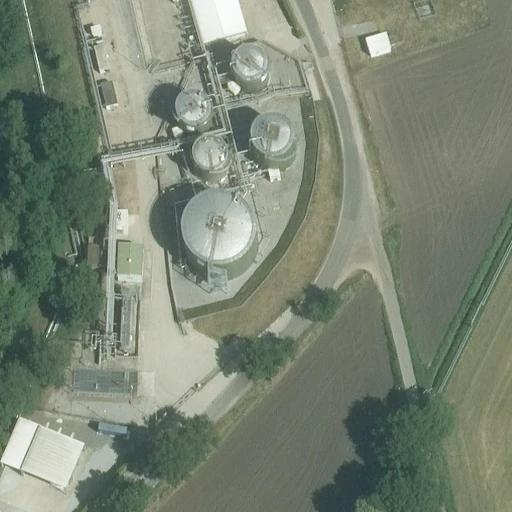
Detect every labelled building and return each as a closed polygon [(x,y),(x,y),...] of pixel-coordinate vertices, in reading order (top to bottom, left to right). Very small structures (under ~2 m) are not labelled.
[(190,0),(195,29),(228,23),(223,0),(190,0)] [(379,26),(357,27),(359,49),(381,48),(379,26)] [(258,67),(259,60),(258,53),(254,47),(251,44),(246,42),(239,41),(232,43),(227,47),(223,53),(221,60),(222,64),(223,69),(228,74),(234,78),(241,79),(248,77),(254,73),(258,67)] [(203,105),(204,101),(203,97),(202,92),(197,85),(191,80),(186,78),(182,78),(177,78),(172,79),(165,84),(161,88),(159,91),(158,95),(157,101),(159,109),(161,114),(164,118),(168,121),(172,123),(177,124),(181,124),(186,124),(190,122),(193,120),(197,117),(202,110),(203,105)] [(281,145),(282,137),(282,132),(280,127),(278,122),(274,119),(267,114),(261,113),(257,113),(253,114),(248,115),(241,121),(238,124),(236,129),(235,133),(235,138),(235,142),(237,147),(240,152),(243,155),(247,157),(251,159),(256,160),(260,160),(268,158),(273,156),(276,153),(279,149),(281,145)] [(227,160),(227,155),(227,150),(225,145),(223,141),(219,137),(215,134),(212,133),(207,132),(202,132),(194,134),(187,139),(182,146),(181,150),(181,156),(181,160),(183,165),(185,169),(188,172),(191,174),(196,177),(200,178),(205,178),(210,177),(213,176),(217,174),(221,171),(226,163),(227,160)] [(238,235),(238,229),(238,222),(235,215),(232,208),(227,203),(221,198),(215,196),(207,194),(202,194),(193,195),(187,197),(181,201),(177,205),(173,210),(170,216),(168,223),(167,230),(169,238),(171,243),(174,250),(178,254),(184,259),(190,262),(198,264),(203,264),(208,264),(216,262),(222,259),(229,253),(234,246),(236,241),(238,235)] [(139,268),(138,241),(115,242),(116,269),(139,268)] [(57,511),(81,460),(37,441),(11,501),(34,511),(57,511)]
